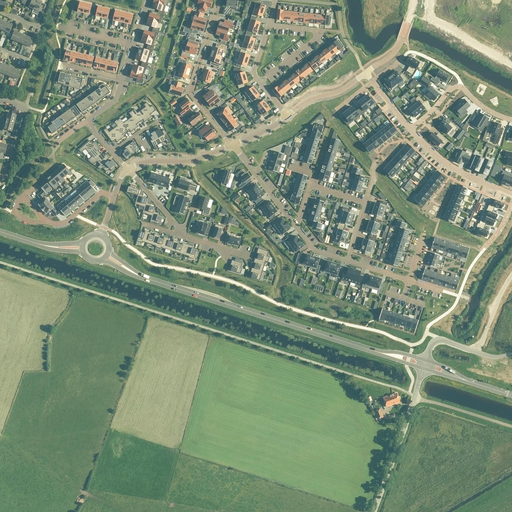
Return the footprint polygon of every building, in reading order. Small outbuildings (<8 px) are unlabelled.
[(33,9),(37,0),(36,0),(31,0),(30,4),(27,2),(25,8),(28,9),(28,8),(33,9)] [(42,2),(37,0),(33,9),(36,11),(35,13),(37,14),(36,18),(39,20),(45,5),(41,3),(42,2)] [(198,0),(198,4),(200,5),(199,11),(205,13),(207,7),(210,8),(212,0),(211,0),(198,0)] [(226,8),(224,15),(230,16),(231,10),(231,7),(239,8),(239,2),(227,1),(224,8),(226,8)] [(83,13),(86,3),(80,2),(79,5),(76,4),(74,11),(83,13)] [(164,12),(166,6),(154,2),(154,3),(152,8),(159,10),(158,13),(164,15),(165,12),(164,12)] [(92,5),(86,3),(83,13),(92,16),(94,9),(91,8),(92,5)] [(255,9),(264,12),(265,7),(260,5),(261,4),(257,3),(257,4),(255,3),(254,9),(255,9)] [(97,9),(94,9),(92,16),(101,18),(104,8),(98,6),(97,9)] [(104,8),(101,18),(111,20),(112,13),(109,12),(110,9),(104,8)] [(251,17),(256,19),(257,19),(258,16),(262,17),(263,17),(264,14),(263,14),(264,12),(255,9),(253,14),(252,14),(251,17)] [(118,22),(121,12),(115,11),(111,25),(114,26),(115,21),(118,22)] [(124,24),(127,13),(121,12),(118,22),(117,27),(120,27),(121,23),(124,24)] [(193,23),(204,26),(204,25),(205,25),(207,21),(206,21),(206,20),(202,19),(204,14),(196,12),(194,16),(195,17),(193,23)] [(133,15),(127,13),(124,24),(123,28),(126,29),(127,24),(130,25),(133,15)] [(148,20),(160,24),(162,18),(163,19),(164,15),(158,13),(157,16),(150,14),(148,20)] [(249,25),(259,28),(259,26),(260,27),(261,24),(260,24),(260,23),(255,21),(256,19),(251,17),(248,25),(249,25)] [(160,24),(148,20),(147,25),(153,28),(152,30),(159,32),(160,29),(156,28),(158,23),(160,24)] [(228,32),(229,29),(231,30),(233,23),(225,20),(224,24),(220,23),(218,29),(224,31),(228,32)] [(9,34),(12,25),(8,23),(1,38),(2,38),(1,41),(4,42),(6,36),(5,36),(6,32),(9,34)] [(204,26),(193,23),(191,28),(190,28),(189,32),(196,34),(197,31),(202,32),(203,31),(203,32),(205,27),(204,27),(204,26)] [(246,33),(252,35),(253,32),(257,34),(257,33),(258,33),(259,31),(258,30),(259,28),(249,25),(248,30),(247,30),(246,33)] [(224,31),(218,29),(216,35),(220,36),(218,39),(227,42),(229,36),(227,35),(228,32),(224,31)] [(158,36),(159,32),(152,30),(151,33),(144,31),(143,37),(155,41),(157,35),(158,36)] [(12,44),(14,45),(19,33),(14,31),(11,40),(13,41),(12,44)] [(19,33),(14,45),(16,46),(17,42),(20,44),(24,35),(19,33)] [(255,40),(255,39),(251,38),(252,35),(246,33),(245,37),(246,37),(244,42),(253,45),(254,43),(255,43),(255,40)] [(23,49),(28,37),(24,35),(20,44),(23,45),(21,48),(23,49)] [(187,36),(184,46),(197,50),(199,44),(192,42),(193,38),(187,36)] [(28,37),(23,49),(26,50),(27,46),(30,48),(33,39),(28,37)] [(147,48),(153,50),(154,46),(153,46),(155,41),(143,37),(141,43),(148,45),(147,48)] [(344,47),(338,40),(334,43),(340,51),(339,51),(340,52),(342,50),(341,49),(344,47)] [(253,45),(244,42),(243,42),(241,50),(246,51),(247,48),(252,50),(252,49),(253,50),(253,47),(253,45)] [(330,47),(335,54),(339,50),(339,51),(340,51),(334,43),(333,43),(334,44),(330,47)] [(221,57),(222,53),(225,54),(227,47),(220,45),(218,49),(212,47),(210,52),(211,52),(211,54),(221,57)] [(197,50),(184,46),(181,55),(187,57),(188,53),(195,55),(197,50)] [(331,57),(335,54),(330,47),(325,50),(331,57)] [(137,54),(149,58),(151,52),(152,53),(153,50),(147,48),(146,50),(139,48),(137,54)] [(63,61),(69,62),(72,52),(66,50),(63,61)] [(240,53),(238,58),(239,58),(248,61),(249,59),(250,59),(250,57),(250,56),(245,54),(246,51),(241,50),(240,53)] [(325,50),(321,53),(327,60),(331,57),(325,50)] [(327,60),(321,53),(317,57),(322,64),(327,60)] [(141,65),(148,67),(149,63),(148,63),(149,58),(137,54),(136,60),(142,62),(141,65)] [(210,56),(209,55),(208,60),(214,62),(213,66),(220,68),(222,61),(220,61),(221,57),(211,54),(210,56)] [(94,57),(88,56),(86,66),(92,67),(94,57)] [(317,57),(313,60),(318,67),(322,64),(317,57)] [(99,69),(101,59),(96,58),(93,68),(99,69)] [(239,58),(238,58),(235,66),(240,68),(241,65),(246,67),(247,66),(248,66),(248,64),(247,63),(248,61),(239,58)] [(410,58),(406,63),(410,66),(406,71),(412,75),(420,62),(414,59),(413,60),(410,58)] [(105,70),(107,60),(101,59),(99,69),(105,70)] [(180,70),(189,73),(190,72),(191,72),(192,69),(191,69),(191,67),(185,64),(186,61),(179,59),(177,65),(181,66),(180,70)] [(113,62),(107,60),(105,70),(110,72),(113,62)] [(319,68),(318,67),(313,60),(308,63),(314,71),(317,69),(317,70),(319,68)] [(113,62),(110,72),(116,73),(118,63),(113,62)] [(308,75),(312,71),(307,64),(303,68),(308,75)] [(132,71),(144,75),(146,70),(147,70),(148,67),(141,65),(140,68),(134,66),(132,71)] [(10,68),(5,66),(0,78),(0,83),(0,84),(4,75),(7,76),(10,68)] [(10,68),(7,76),(9,77),(8,80),(10,81),(15,70),(10,68)] [(304,78),(308,75),(303,68),(299,71),(298,71),(304,78)] [(207,82),(209,83),(213,73),(217,74),(218,71),(212,69),(211,72),(205,70),(201,80),(203,81),(203,82),(204,83),(205,84),(206,84),(207,84),(207,82)] [(16,80),(20,71),(15,70),(10,81),(12,82),(13,79),(16,80)] [(189,74),(189,73),(180,70),(178,73),(175,72),(173,78),(180,80),(181,77),(187,79),(188,77),(189,77),(190,74),(189,74)] [(432,77),(430,80),(438,85),(439,82),(439,81),(440,80),(445,83),(449,76),(440,70),(435,77),(436,77),(435,79),(432,77)] [(144,75),(132,71),(130,77),(137,79),(136,82),(142,84),(143,81),(142,80),(144,75)] [(246,78),(245,76),(246,75),(245,73),(245,72),(240,74),(240,71),(238,71),(235,72),(233,72),(234,76),(235,75),(237,80),(246,78)] [(300,82),(304,78),(298,71),(294,74),(300,82)] [(391,75),(390,76),(398,86),(403,82),(406,80),(402,74),(399,76),(397,74),(396,72),(391,75)] [(62,86),(65,74),(60,73),(60,75),(58,74),(56,84),(62,86)] [(68,87),(71,76),(65,74),(62,86),(68,87)] [(300,82),(294,74),(294,75),(290,78),(295,85),(299,81),(300,82)] [(74,88),(77,77),(71,76),(68,87),(74,88)] [(389,77),(385,80),(386,83),(388,85),(385,87),(390,93),(393,90),(398,86),(390,76),(389,77)] [(82,81),(83,78),(77,77),(74,88),(80,90),(81,86),(83,86),(84,81),(82,81)] [(248,83),(247,82),(248,82),(247,80),(246,78),(237,80),(238,85),(237,86),(238,89),(244,87),(244,84),(248,83)] [(291,88),(295,85),(290,78),(286,81),(291,88)] [(422,78),(419,83),(427,88),(428,89),(424,93),(433,101),(434,101),(437,98),(436,98),(439,95),(430,87),(428,86),(430,83),(422,78)] [(287,91),(291,88),(286,81),(281,84),(287,91)] [(169,93),(181,97),(183,89),(180,89),(182,84),(173,82),(169,93)] [(107,85),(106,86),(103,83),(99,87),(105,97),(110,93),(109,91),(111,90),(107,85)] [(283,95),(287,91),(281,84),(277,88),(277,87),(283,95)] [(203,97),(207,103),(217,95),(214,90),(214,89),(212,86),(205,90),(208,94),(203,97)] [(101,100),(105,97),(99,87),(98,87),(99,89),(95,91),(94,90),(101,100)] [(247,87),(243,91),(248,98),(249,97),(256,92),(255,90),(256,89),(254,87),(253,88),(253,87),(249,90),(247,87)] [(278,99),(283,95),(277,87),(272,91),(278,99)] [(96,103),(101,100),(94,90),(89,93),(96,103)] [(251,102),(253,105),(258,101),(256,99),(260,96),(259,95),(260,95),(258,93),(256,92),(249,97),(248,98),(249,98),(252,102),(251,102)] [(92,106),(96,103),(89,93),(89,94),(90,95),(86,98),(92,106)] [(216,104),(218,107),(224,102),(222,99),(221,100),(217,95),(207,103),(211,108),(216,104)] [(367,96),(363,99),(369,107),(375,103),(373,99),(371,100),(367,96)] [(416,100),(412,104),(420,113),(425,109),(421,105),(420,104),(423,101),(418,96),(415,99),(416,100)] [(87,110),(92,106),(86,98),(82,101),(81,100),(80,100),(87,110)] [(181,109),(178,111),(182,117),(189,112),(186,108),(191,104),(187,99),(179,105),(181,109)] [(363,99),(358,103),(361,107),(365,112),(370,108),(369,107),(363,99)] [(82,113),(87,110),(80,100),(75,103),(82,113)] [(458,105),(454,108),(455,109),(460,115),(465,110),(469,106),(464,100),(462,101),(461,100),(457,104),(458,105)] [(260,103),(258,101),(253,105),(258,112),(259,111),(267,105),(266,103),(265,101),(264,101),(263,101),(260,103)] [(141,110),(148,120),(152,117),(150,115),(156,111),(152,106),(150,107),(147,103),(143,105),(145,107),(141,110)] [(76,118),(81,114),(74,104),(69,108),(76,118)] [(231,111),(227,107),(225,104),(222,107),(224,110),(217,115),(220,119),(231,111)] [(406,107),(403,109),(408,114),(410,112),(415,117),(420,113),(412,104),(407,107),(406,107)] [(267,113),(266,113),(270,109),(267,105),(259,111),(263,115),(264,116),(267,113)] [(352,107),(348,111),(355,120),(355,121),(360,117),(359,117),(356,112),(352,107)] [(71,121),(76,118),(69,108),(70,110),(65,113),(71,121)] [(144,123),(148,120),(141,110),(137,113),(134,109),(131,111),(140,123),(143,120),(144,123)] [(137,125),(140,123),(131,111),(129,113),(131,117),(127,120),(135,130),(138,127),(137,125)] [(230,115),(232,113),(231,111),(220,119),(224,123),(232,117),(230,115)] [(348,111),(343,115),(346,119),(350,124),(355,120),(348,111)] [(67,124),(71,121),(65,113),(61,116),(60,114),(60,115),(67,124)] [(183,120),(187,125),(190,123),(192,126),(194,125),(194,126),(197,124),(196,123),(202,118),(198,113),(194,116),(191,117),(189,115),(183,120)] [(474,116),(471,121),(474,123),(473,125),(480,129),(482,124),(485,126),(488,121),(485,119),(486,118),(480,114),(477,118),(474,116)] [(62,128),(67,124),(60,115),(55,118),(62,128)] [(236,118),(234,120),(232,117),(224,123),(227,128),(236,121),(237,120),(236,118)] [(57,131),(62,128),(55,118),(56,120),(52,122),(51,121),(57,131)] [(131,133),(135,130),(127,120),(123,123),(120,119),(117,121),(126,133),(129,130),(131,133)] [(123,135),(126,133),(117,121),(117,120),(114,122),(117,126),(113,129),(121,140),(125,137),(123,135)] [(52,134),(57,131),(51,121),(46,125),(48,128),(46,129),(50,134),(51,133),(52,134)] [(240,124),(239,125),(236,121),(227,128),(230,132),(235,128),(237,131),(242,127),(240,124)] [(441,125),(439,127),(448,135),(453,130),(454,131),(456,128),(450,123),(448,125),(443,121),(440,124),(441,125)] [(389,123),(385,127),(391,135),(396,131),(395,130),(396,130),(396,129),(393,125),(393,126),(392,126),(390,124),(389,123)] [(495,123),(490,134),(495,136),(493,143),(498,145),(502,132),(499,131),(500,128),(501,125),(495,123)] [(314,126),(312,131),(321,134),(324,126),(319,125),(317,124),(316,126),(314,126)] [(204,137),(211,131),(212,131),(208,126),(205,128),(204,128),(203,126),(204,125),(203,125),(196,130),(199,133),(203,138),(204,137)] [(385,127),(380,130),(387,138),(391,135),(385,127)] [(117,143),(121,140),(113,129),(109,132),(106,128),(103,131),(112,143),(115,140),(117,143)] [(155,132),(161,143),(166,141),(167,144),(171,142),(164,130),(161,132),(159,130),(155,132)] [(380,130),(376,133),(383,142),(387,138),(380,130)] [(215,135),(211,131),(204,137),(208,141),(215,135)] [(157,146),(161,143),(155,132),(151,134),(152,137),(149,139),(155,150),(159,148),(157,146)] [(376,133),(372,137),(372,138),(373,138),(379,145),(383,142),(376,133)] [(428,138),(428,139),(430,141),(431,140),(438,147),(442,142),(444,145),(447,141),(439,134),(437,137),(436,136),(432,133),(428,138)] [(330,144),(338,146),(340,141),(331,138),(330,144)] [(369,141),(368,141),(374,148),(379,145),(373,138),(372,138),(369,141)] [(367,139),(362,143),(363,144),(365,147),(364,148),(367,152),(368,152),(369,151),(370,152),(374,148),(368,141),(369,141),(367,139)] [(85,150),(88,153),(98,146),(94,142),(92,144),(90,141),(78,150),(81,153),(85,150)] [(306,146),(316,149),(318,144),(308,141),(306,146)] [(133,142),(122,150),(125,153),(122,154),(126,160),(129,158),(128,156),(136,151),(133,147),(135,145),(133,142)] [(90,163),(101,153),(101,154),(98,151),(101,149),(98,146),(88,153),(92,157),(88,160),(90,163)] [(305,151),(314,154),(316,149),(306,146),(305,151)] [(407,146),(403,150),(410,157),(412,158),(416,154),(415,152),(412,150),(413,149),(409,146),(408,147),(407,146)] [(338,158),(340,152),(337,151),(328,149),(327,154),(335,157),(338,158)] [(403,150),(400,154),(407,161),(410,157),(403,150)] [(458,150),(453,161),(460,164),(462,160),(464,161),(463,162),(467,163),(472,153),(466,151),(465,153),(458,150)] [(271,158),(282,161),(284,155),(273,151),(271,158)] [(303,156),(313,159),(314,154),(305,151),(306,152),(304,157),(303,156)] [(97,168),(109,158),(106,154),(104,156),(101,153),(90,163),(93,165),(97,162),(100,165),(97,168)] [(396,158),(403,165),(407,161),(400,154),(396,158)] [(476,155),(470,168),(478,172),(484,159),(476,155)] [(311,165),(313,159),(303,156),(301,162),(311,165)] [(109,158),(97,168),(100,170),(102,168),(106,172),(109,169),(111,171),(116,167),(114,165),(115,164),(112,161),(109,163),(107,160),(109,158)] [(269,164),(280,167),(282,161),(271,158),(269,164)] [(396,158),(392,162),(400,169),(400,168),(403,165),(396,158)] [(325,159),(323,164),(332,167),(333,167),(335,162),(333,162),(325,159)] [(484,159),(478,172),(486,176),(492,162),(484,159)] [(392,162),(389,166),(397,173),(400,169),(400,168),(400,169),(392,162)] [(280,167),(269,164),(268,170),(279,173),(280,167)] [(72,175),(63,165),(59,169),(65,176),(68,174),(70,176),(72,175)] [(497,172),(498,172),(499,170),(500,171),(502,167),(495,165),(493,170),(490,176),(494,178),(497,172)] [(355,174),(360,176),(361,170),(357,169),(358,167),(354,166),(351,173),(355,174)] [(389,166),(385,171),(386,172),(385,172),(385,173),(389,176),(390,175),(392,177),(393,178),(397,173),(389,166)] [(65,176),(59,169),(55,172),(63,182),(65,181),(63,178),(65,176)] [(331,172),(330,172),(322,169),(320,174),(330,178),(331,172)] [(239,186),(241,189),(247,184),(245,182),(250,178),(247,174),(246,175),(245,173),(244,174),(242,170),(235,175),(242,184),(239,186)] [(437,170),(432,176),(440,182),(443,178),(441,175),(442,174),(437,170)] [(226,187),(229,188),(231,181),(229,180),(231,173),(225,171),(224,174),(221,173),(220,178),(223,179),(221,185),(226,187)] [(511,174),(503,171),(501,176),(504,177),(501,183),(505,184),(505,185),(508,186),(509,186),(511,186),(511,178),(511,177),(511,176),(511,174)] [(63,182),(55,172),(51,176),(57,183),(60,181),(62,183),(63,182)] [(162,177),(152,174),(149,182),(159,186),(162,177)] [(318,180),(328,183),(330,178),(320,174),(318,180)] [(353,179),(363,182),(365,177),(360,176),(355,174),(356,175),(354,180),(353,179)] [(57,183),(51,176),(46,180),(54,189),(56,188),(54,186),(57,183)] [(174,177),(169,176),(168,179),(162,177),(159,186),(167,188),(168,184),(171,185),(174,177)] [(432,176),(428,180),(436,187),(440,182),(432,176)] [(185,181),(185,179),(181,178),(180,180),(177,188),(187,191),(188,189),(195,191),(196,185),(191,184),(189,184),(190,183),(185,181)] [(294,184),(304,187),(306,182),(296,179),(294,184)] [(352,185),(361,188),(363,182),(353,179),(352,185)] [(428,180),(425,185),(433,191),(436,187),(428,180)] [(46,194),(52,189),(45,181),(39,186),(43,191),(42,192),(44,195),(45,194),(46,194)] [(95,191),(92,187),(95,185),(91,181),(82,188),(89,196),(95,191)] [(294,189),(302,192),(304,187),(294,184),(295,184),(294,189)] [(138,194),(140,190),(135,189),(136,186),(130,185),(130,187),(128,187),(126,192),(137,196),(138,194)] [(245,190),(251,197),(260,190),(258,188),(255,185),(250,189),(249,187),(245,190)] [(352,185),(350,190),(360,193),(361,188),(352,185)] [(425,185),(421,189),(429,196),(433,191),(425,185)] [(459,186),(456,192),(466,196),(467,196),(469,192),(467,191),(468,188),(462,186),(462,187),(462,188),(459,186)] [(89,196),(82,188),(77,193),(84,201),(89,196)] [(421,189),(418,194),(426,200),(429,196),(421,189)] [(260,190),(251,197),(256,204),(262,199),(261,197),(264,195),(261,192),(260,190)] [(50,203),(43,195),(44,195),(42,192),(37,196),(42,202),(39,205),(41,208),(41,209),(42,210),(50,203)] [(456,192),(454,197),(462,201),(463,201),(466,196),(456,192)] [(84,201),(77,193),(76,193),(71,197),(78,205),(82,202),(84,201)] [(233,202),(240,197),(237,193),(231,198),(233,202)] [(138,194),(137,196),(134,205),(144,208),(146,203),(147,199),(143,198),(143,196),(138,194)] [(189,198),(176,194),(173,205),(177,206),(175,212),(184,215),(189,198)] [(291,194),(290,200),(293,201),(292,202),(295,203),(294,204),(299,205),(301,197),(291,194)] [(418,195),(414,200),(418,203),(419,202),(422,205),(426,200),(418,194),(418,195)] [(65,201),(66,202),(64,203),(71,211),(73,210),(78,205),(71,197),(71,196),(65,201)] [(206,207),(209,199),(201,197),(198,208),(203,210),(202,213),(208,215),(210,209),(206,207)] [(454,197),(452,202),(464,207),(460,206),(462,201),(454,197)] [(489,204),(488,208),(493,210),(495,207),(501,210),(502,207),(503,208),(504,204),(494,200),(491,205),(489,204)] [(265,213),(273,207),(268,201),(266,204),(264,202),(258,207),(264,214),(265,213)] [(373,209),(384,212),(387,203),(381,201),(380,204),(375,203),(375,204),(374,204),(372,208),(373,208),(373,209)] [(452,202),(450,208),(458,211),(459,212),(460,209),(463,210),(464,207),(452,202)] [(60,213),(58,210),(57,211),(50,203),(42,210),(43,212),(44,211),(46,214),(50,211),(55,217),(60,213)] [(71,211),(64,203),(58,209),(59,209),(58,210),(60,213),(61,212),(65,217),(71,211)] [(146,203),(144,208),(142,213),(151,216),(152,216),(153,212),(154,212),(155,208),(150,206),(151,204),(146,203)] [(273,207),(265,213),(270,220),(275,216),(274,214),(277,212),(274,208),(273,207)] [(341,217),(351,220),(352,220),(353,220),(354,216),(353,215),(353,214),(348,213),(349,210),(343,207),(341,211),(342,211),(341,217)] [(450,208),(447,213),(458,217),(456,216),(458,211),(450,208)] [(488,208),(484,216),(495,221),(496,219),(497,219),(498,215),(492,213),(493,210),(488,208)] [(375,219),(381,221),(384,212),(373,209),(372,209),(371,213),(372,214),(371,215),(376,216),(375,219)] [(311,215),(319,218),(320,218),(322,213),(321,212),(312,210),(311,215)] [(158,215),(158,213),(154,212),(153,212),(152,216),(151,216),(150,222),(160,225),(162,217),(158,215)] [(447,213),(445,218),(449,220),(448,221),(448,222),(455,225),(458,217),(447,213)] [(478,224),(484,227),(486,224),(493,227),(495,223),(494,223),(495,221),(484,216),(485,217),(483,222),(480,221),(479,224),(478,224)] [(338,226),(344,228),(345,225),(350,226),(350,225),(351,225),(352,221),(351,221),(351,220),(341,217),(338,224),(338,226)] [(286,224),(282,219),(273,226),(277,231),(286,224)] [(368,227),(377,230),(379,224),(380,225),(381,221),(375,219),(374,222),(370,221),(369,222),(368,222),(367,226),(368,226),(368,227)] [(400,228),(404,229),(406,224),(402,223),(402,221),(398,220),(395,227),(400,228)] [(209,230),(211,224),(207,223),(207,224),(201,222),(197,233),(204,235),(206,229),(209,230)] [(322,224),(317,223),(314,222),(312,227),(316,228),(315,230),(320,232),(322,224)] [(290,229),(286,224),(277,231),(281,236),(290,229)] [(477,227),(475,233),(477,234),(476,235),(480,237),(481,235),(485,237),(486,238),(487,235),(488,236),(489,232),(488,232),(483,230),(484,227),(478,224),(476,227),(477,227)] [(218,239),(219,239),(223,227),(215,225),(214,230),(215,230),(213,237),(214,237),(213,238),(217,240),(218,239)] [(335,235),(346,238),(348,232),(343,231),(344,228),(338,226),(335,235)] [(370,237),(376,239),(377,236),(375,235),(377,230),(368,227),(366,233),(371,234),(370,237)] [(142,242),(147,243),(150,233),(145,231),(144,233),(140,232),(136,241),(142,243),(142,242)] [(150,233),(147,243),(156,246),(155,247),(156,247),(159,236),(154,234),(154,236),(150,235),(150,233)] [(230,234),(227,233),(225,239),(228,240),(227,243),(238,246),(240,240),(229,236),(230,234)] [(396,238),(405,241),(407,236),(399,233),(397,233),(395,238),(396,238)] [(346,238),(335,235),(332,244),(338,246),(339,242),(344,244),(344,243),(345,243),(347,239),(346,239),(346,238)] [(161,248),(165,249),(169,239),(164,237),(163,239),(159,238),(160,236),(159,236),(156,247),(161,249),(161,248)] [(285,241),(290,248),(299,241),(296,236),(290,241),(288,238),(285,241)] [(362,245),(373,248),(376,239),(370,237),(369,240),(364,239),(362,245)] [(394,243),(404,246),(405,241),(396,238),(394,243)] [(433,243),(431,248),(436,250),(435,252),(438,253),(438,250),(442,240),(434,238),(433,242),(432,243),(433,243)] [(169,239),(165,249),(175,253),(178,242),(173,240),(173,242),(168,241),(169,239)] [(442,240),(438,250),(443,252),(442,255),(444,255),(448,242),(442,240)] [(299,241),(290,248),(295,253),(304,246),(299,241)] [(179,242),(178,242),(175,253),(184,255),(188,245),(183,243),(182,245),(178,244),(179,242)] [(448,242),(444,255),(446,256),(447,253),(452,255),(455,244),(448,242)] [(394,249),(402,252),(404,246),(394,243),(392,249),(394,249)] [(455,244),(452,255),(457,256),(456,259),(458,260),(462,247),(455,244)] [(188,245),(184,255),(189,257),(188,258),(194,260),(197,250),(192,248),(193,247),(188,245)] [(373,248),(362,245),(360,251),(365,252),(364,255),(370,257),(373,248)] [(462,247),(458,260),(460,260),(461,258),(466,259),(467,254),(468,255),(468,254),(469,249),(462,247)] [(265,262),(268,263),(269,257),(267,257),(269,252),(258,249),(256,254),(258,254),(257,259),(265,262)] [(430,252),(428,259),(441,263),(441,261),(438,260),(440,256),(435,254),(434,254),(430,252)] [(309,267),(312,257),(310,257),(310,256),(306,255),(305,259),(302,258),(300,264),(309,267)] [(312,257),(309,267),(315,270),(315,272),(318,273),(320,266),(317,265),(319,259),(315,257),(315,258),(312,257)] [(254,268),(262,271),(265,262),(257,259),(255,258),(253,263),(255,264),(254,268)] [(428,259),(426,265),(430,267),(431,267),(436,268),(437,264),(440,265),(441,263),(428,259)] [(241,268),(242,264),(240,263),(232,260),(230,266),(232,266),(230,271),(240,274),(242,269),(241,268)] [(324,272),(330,274),(334,263),(331,262),(331,263),(327,261),(326,265),(323,264),(320,272),(323,274),(324,272)] [(330,274),(329,275),(336,277),(336,278),(339,279),(342,271),(339,270),(340,266),(336,264),(334,263),(330,274)] [(254,268),(252,267),(250,273),(252,273),(251,278),(259,281),(262,271),(254,268)] [(344,271),(340,282),(346,284),(347,281),(351,282),(354,270),(348,268),(347,272),(344,271)] [(423,275),(421,280),(428,282),(431,272),(432,269),(430,269),(429,271),(424,270),(423,274),(422,275),(423,275)] [(355,287),(359,289),(363,277),(360,276),(361,272),(354,270),(351,282),(356,284),(355,287)] [(431,272),(428,282),(435,284),(439,271),(437,270),(436,273),(431,272)] [(439,271),(435,284),(442,286),(445,276),(440,275),(441,272),(439,271)] [(364,281),(361,288),(365,289),(365,287),(371,289),(375,278),(372,277),(373,276),(369,275),(367,279),(366,282),(364,281)] [(445,276),(442,286),(449,289),(453,275),(451,275),(450,278),(445,276)] [(453,275),(449,289),(456,291),(457,286),(458,286),(458,285),(459,281),(454,279),(455,276),(453,275)] [(375,278),(371,289),(378,291),(377,293),(381,294),(383,287),(380,286),(381,284),(382,279),(378,278),(378,279),(375,278)] [(379,318),(379,319),(384,320),(387,311),(382,309),(379,317),(379,318)] [(387,311),(384,320),(389,322),(392,312),(387,311)] [(392,312),(389,322),(395,323),(398,314),(392,312)] [(398,314),(395,323),(400,325),(403,316),(398,314)] [(403,316),(400,325),(405,327),(408,317),(408,316),(403,315),(403,316)] [(408,317),(405,327),(410,328),(413,319),(408,317)] [(413,319),(410,328),(415,330),(418,321),(413,319)] [(494,369),(485,369),(485,382),(490,382),(490,372),(499,373),(499,368),(494,368),(494,369)] [(396,394),(383,398),(386,407),(399,402),(398,401),(399,401),(398,398),(397,398),(396,394)] [(377,420),(383,417),(380,410),(374,412),(377,420)]
